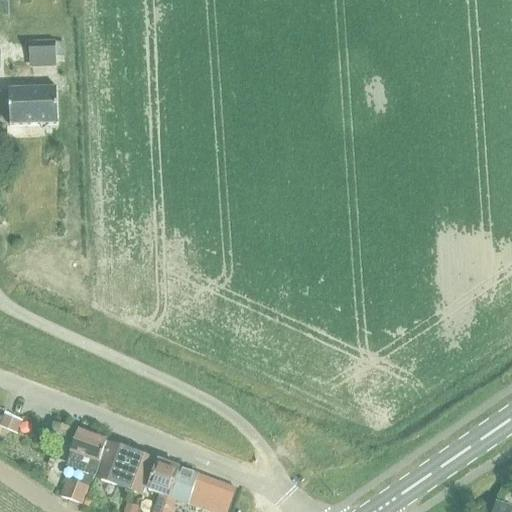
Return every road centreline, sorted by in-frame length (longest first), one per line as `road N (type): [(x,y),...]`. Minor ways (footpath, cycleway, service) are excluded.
road 1 (unclassified): [(282,496),(267,458),(220,407),(27,317),(0,296)]
road 2 (unclassified): [(282,496),(0,380)]
road 3 (secondary): [(376,511),(511,421)]
